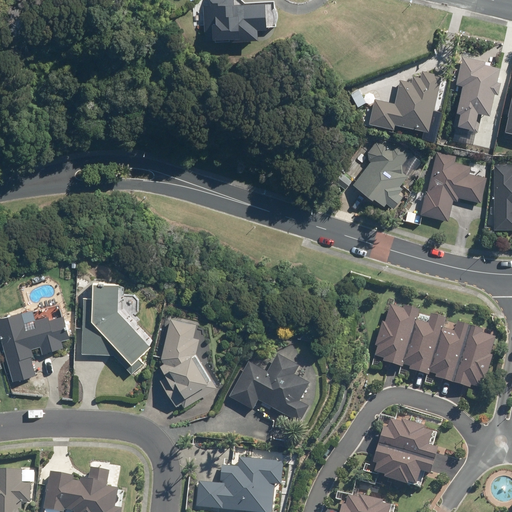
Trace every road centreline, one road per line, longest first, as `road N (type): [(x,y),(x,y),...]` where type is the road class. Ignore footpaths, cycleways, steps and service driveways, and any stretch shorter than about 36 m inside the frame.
road 1 (tertiary): [(210,191),(381,248),(511,274)]
road 2 (residential): [(486,436),(432,402),(386,397),(322,483),(313,511)]
road 3 (residential): [(164,511),(164,468),(142,431),(108,423),(0,427)]
road 4 (tertiary): [(22,187),(69,165),(110,159),(146,162),(210,191)]
road 5 (tertiary): [(210,191),(22,187)]
